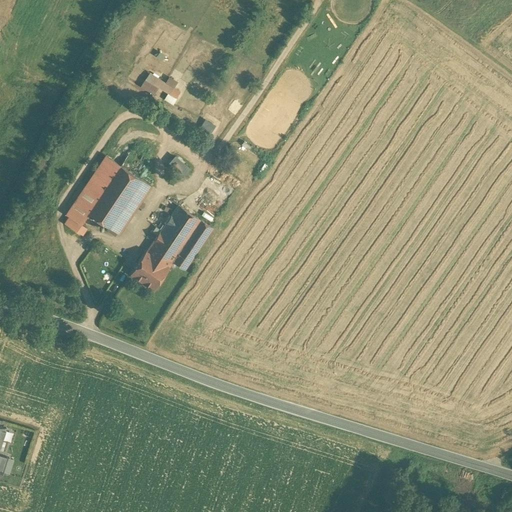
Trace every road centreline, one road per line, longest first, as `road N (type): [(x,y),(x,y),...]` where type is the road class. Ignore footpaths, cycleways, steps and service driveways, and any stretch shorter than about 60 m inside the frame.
road 1 (secondary): [(0,303),(223,386),(511,473)]
road 2 (track): [(320,0),(219,150),(204,155),(137,113),(122,116),(77,177),(59,213),(89,307),(87,333)]
road 3 (track): [(511,77),(412,0)]
